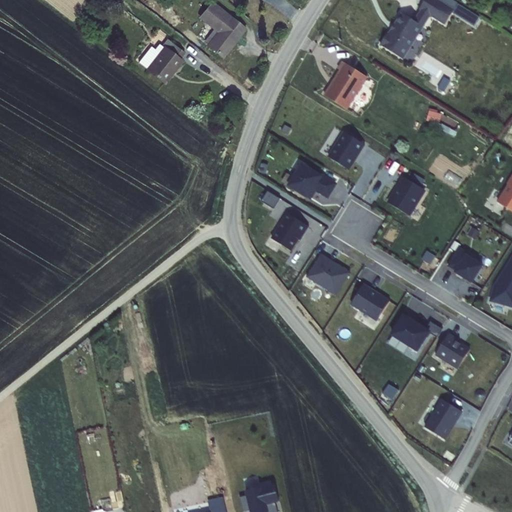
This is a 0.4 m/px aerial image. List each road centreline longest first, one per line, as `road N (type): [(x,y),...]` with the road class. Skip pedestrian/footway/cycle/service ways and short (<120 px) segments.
road 1 (tertiary): [(436,504),(231,237),(230,204),(253,125),(320,0)]
road 2 (track): [(0,400),(229,226)]
road 3 (residential): [(511,338),(339,231)]
road 4 (residential): [(445,493),(511,369)]
